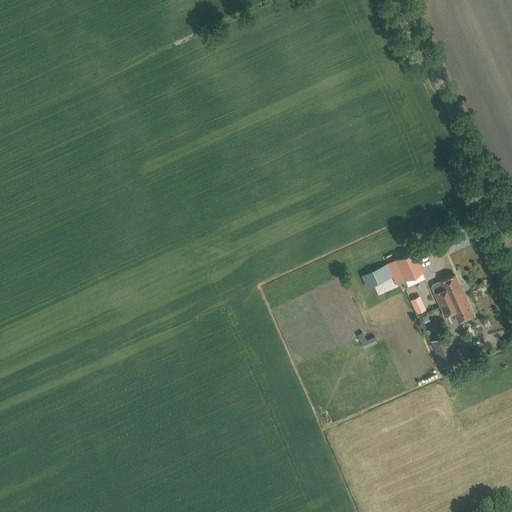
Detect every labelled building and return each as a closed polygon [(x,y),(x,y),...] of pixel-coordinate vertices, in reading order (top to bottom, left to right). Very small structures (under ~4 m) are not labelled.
[(396,259),(405,280),(423,272),(414,251),(396,259)] [(463,292),(454,274),(439,281),(443,289),(434,292),(440,306),(465,294),(464,292),(463,292)] [(465,294),(440,306),(445,316),(454,313),(458,322),(475,315),(465,294)] [(415,312),(424,308),(421,301),(412,305),(415,312)] [(425,323),(430,321),(427,315),(422,317),(425,323)] [(442,367),(454,362),(442,336),(430,341),(442,367)]
